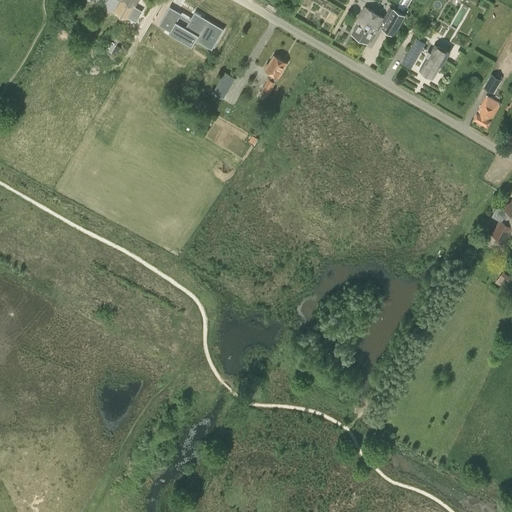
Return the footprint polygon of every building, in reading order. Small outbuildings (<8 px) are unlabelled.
[(122,0),(122,2),(133,8),(137,0),(122,0)] [(383,19),(384,18),(365,7),(357,22),(358,23),(352,34),(368,43),(374,32),(376,33),(380,25),(383,27),(382,29),(393,35),(404,15),(393,9),(393,10),(394,10),(388,21),(383,19)] [(164,15),(159,24),(170,31),(169,33),(179,39),(183,32),(195,39),(201,31),(211,37),(217,27),(200,17),(201,15),(195,12),(189,22),(180,17),(179,16),(176,22),(164,15)] [(450,52),(436,43),(435,45),(434,45),(431,51),(423,47),(424,44),(416,39),(409,51),(418,56),(419,53),(427,58),(420,70),(433,78),(440,65),(442,66),(450,52)] [(266,69),(273,74),(262,93),(267,96),(270,91),(287,63),(274,55),(268,64),(267,64),(265,68),(266,69)] [(235,79),(224,72),(214,92),(224,98),(235,79)] [(501,80),(491,74),(484,86),(494,92),(501,80)] [(500,103),(487,95),(473,119),(487,126),(500,103)] [(511,199),(509,204),(508,203),(504,209),(502,207),(496,208),(492,215),(500,220),(492,234),(504,241),(511,226),(511,199)] [(511,277),(502,272),(498,277),(507,283),(511,277)]
